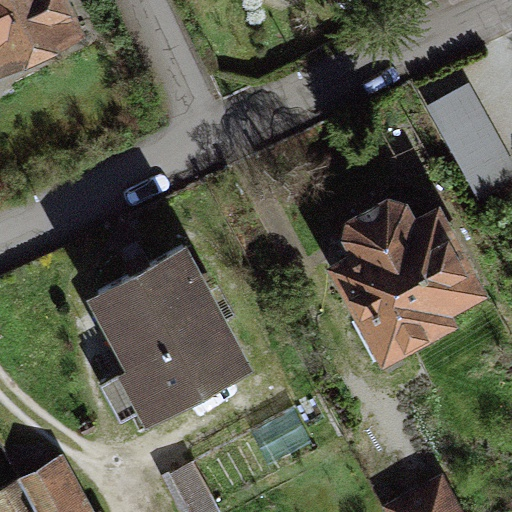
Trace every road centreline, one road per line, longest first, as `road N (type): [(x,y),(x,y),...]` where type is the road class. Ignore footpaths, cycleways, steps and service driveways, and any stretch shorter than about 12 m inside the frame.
road 1 (residential): [(202,127),(476,0)]
road 2 (residential): [(0,220),(202,127)]
road 3 (residential): [(202,127),(144,0)]
